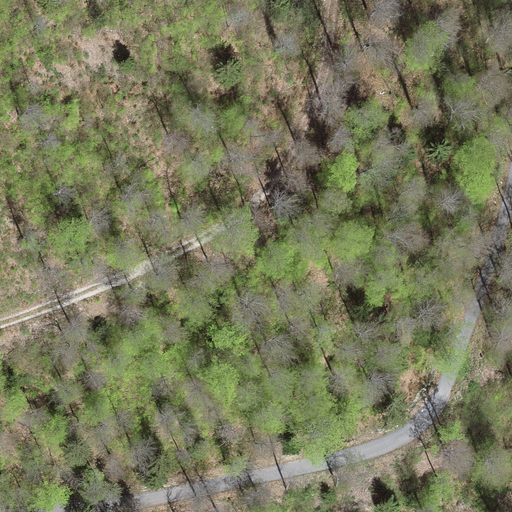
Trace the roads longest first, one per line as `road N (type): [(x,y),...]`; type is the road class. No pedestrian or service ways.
road 1 (unclassified): [(49,511),(306,465),(374,448),(413,426),(447,379),(511,189)]
road 2 (track): [(0,326),(220,227),(259,193),(303,117),(329,0)]
